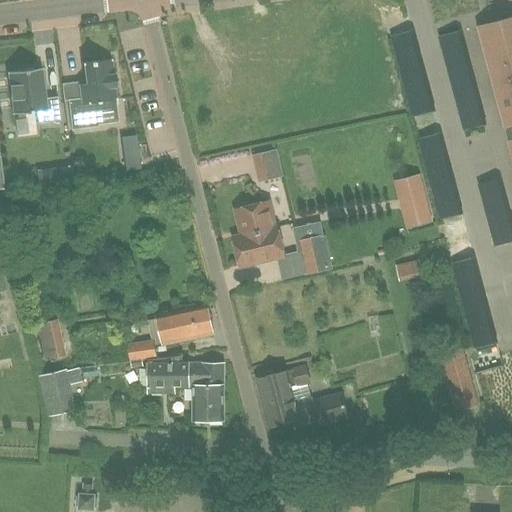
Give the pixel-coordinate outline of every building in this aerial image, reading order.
[(511,20),(479,29),(478,26),(476,27),(504,129),(511,126),(511,139),(507,141),(511,160),(511,20)] [(262,52),(263,66),(225,69),(226,85),(293,80),(290,50),(262,52)] [(116,107),(114,89),(112,74),(110,60),(82,63),(85,82),(85,85),(77,86),(79,99),(73,99),(67,100),(71,130),(98,127),(97,125),(95,109),(116,107)] [(12,115),(36,112),(37,124),(59,121),(56,97),(51,98),(44,99),(41,68),(7,73),(12,115)] [(434,109),(418,108),(417,125),(434,125),(434,109)] [(274,149),(254,154),(261,183),(281,178),(274,149)] [(137,152),(123,154),(125,171),(139,169),(137,152)] [(395,181),(403,212),(407,228),(431,222),(427,206),(419,175),(395,181)] [(240,235),(273,227),(267,201),(248,206),(245,202),(236,204),(236,210),(234,210),(240,235)] [(273,227),(240,235),(232,237),(240,266),(283,255),(275,226),(273,227)] [(298,251),(304,276),(333,269),(325,234),(323,235),(296,241),(298,251)] [(162,346),(183,341),(215,334),(208,305),(175,313),(156,317),(156,319),(148,321),(152,341),(127,344),(131,369),(143,367),(142,360),(157,358),(155,345),(161,344),(162,346)] [(493,345),(487,318),(469,323),(476,349),(493,345)] [(47,359),(62,356),(54,321),(40,324),(47,359)] [(448,384),(470,378),(462,349),(441,355),(448,384)] [(187,392),(188,364),(175,364),(175,358),(149,360),(149,393),(187,392)] [(188,364),(187,392),(192,392),(193,421),(224,421),(225,363),(188,364)] [(287,370),(273,374),(272,369),(259,373),(260,377),(258,378),(264,403),(309,391),(307,382),(310,381),(306,365),(287,370)] [(46,418),(76,411),(69,384),(77,382),(74,369),(66,371),(66,370),(36,377),(46,418)] [(470,378),(448,384),(456,411),(477,405),(470,378)] [(312,396),(311,396),(309,391),(264,403),(271,426),(299,419),(300,423),(318,419),(319,423),(347,415),(342,394),(313,401),(312,396)] [(62,440),(62,452),(83,452),(83,440),(62,440)] [(76,497),(76,506),(78,506),(78,509),(86,510),(94,510),(94,507),(96,507),(97,498),(94,498),(94,495),(91,495),(92,485),(83,484),(83,494),(79,494),(79,497),(76,497)]
